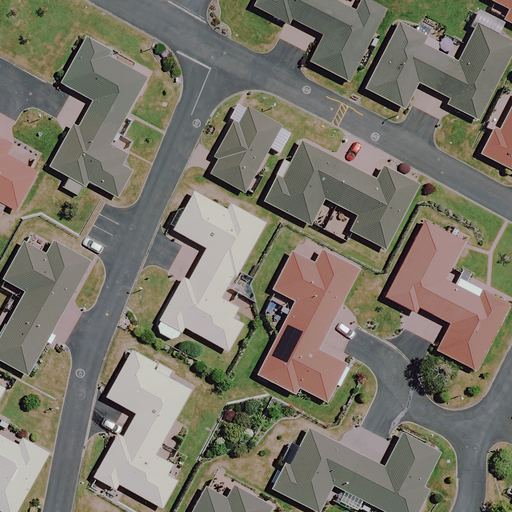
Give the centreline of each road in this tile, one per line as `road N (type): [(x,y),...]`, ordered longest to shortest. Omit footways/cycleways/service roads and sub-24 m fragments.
road 1 (residential): [(218,51),(121,273),(60,511)]
road 2 (residential): [(511,206),(218,51)]
road 3 (residential): [(354,344),(407,398),(474,431)]
